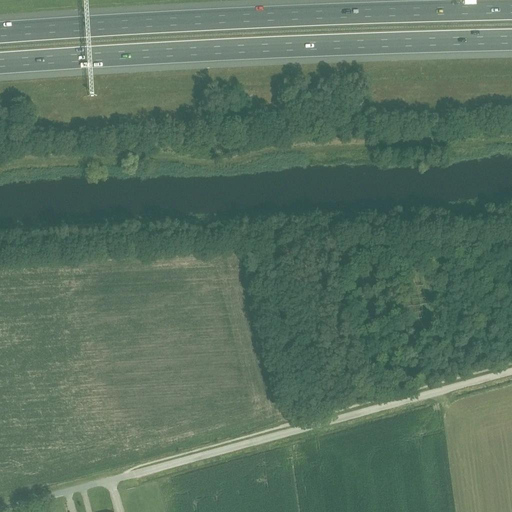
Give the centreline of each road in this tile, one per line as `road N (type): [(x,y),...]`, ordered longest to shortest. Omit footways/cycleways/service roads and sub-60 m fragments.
road 1 (motorway): [(511,9),(0,33)]
road 2 (motorway): [(0,63),(511,40)]
road 3 (unclassified): [(511,372),(116,477)]
road 4 (unclassified): [(0,509),(116,477)]
